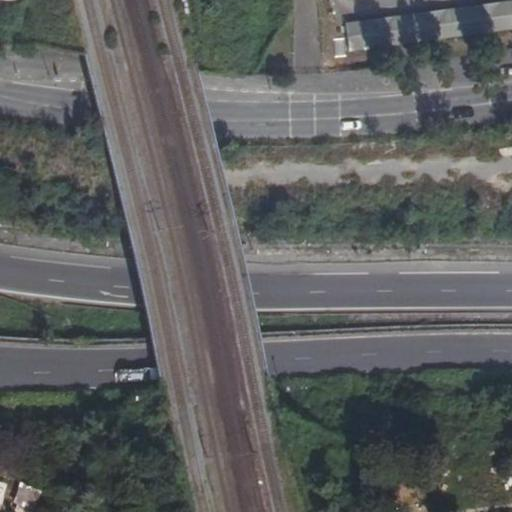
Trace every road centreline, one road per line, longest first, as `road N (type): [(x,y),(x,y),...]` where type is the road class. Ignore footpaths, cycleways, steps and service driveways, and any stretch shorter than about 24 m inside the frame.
road 1 (tertiary): [(511,106),(401,121),(237,127),(0,112)]
road 2 (motorway): [(511,292),(89,276),(0,262)]
road 3 (motorway): [(0,363),(511,350)]
